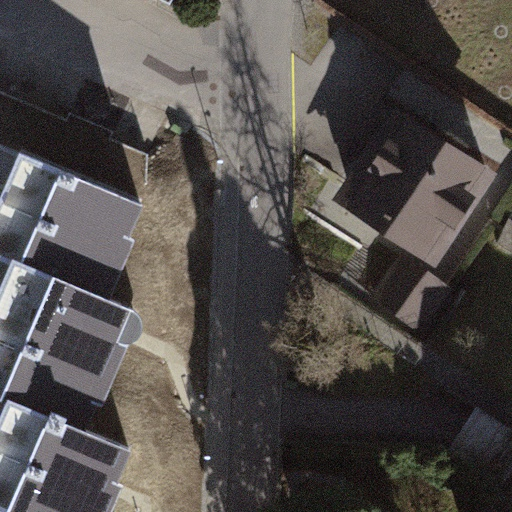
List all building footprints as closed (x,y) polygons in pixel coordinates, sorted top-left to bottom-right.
[(488,161),(390,89),(323,180),(420,252),(488,161)] [(0,182),(0,240),(21,249),(0,298),(0,385),(4,387),(81,418),(136,297),(108,285),(143,193),(18,141),(0,182)] [(447,284),(392,248),(361,294),(416,331),(447,284)] [(0,396),(0,500),(1,501),(0,502),(0,511),(103,511),(131,438),(81,418),(4,387),(0,396)] [(511,511),(511,499),(502,511),(511,511)]
